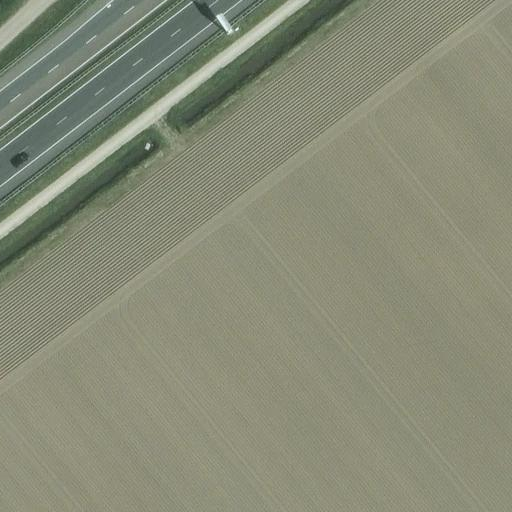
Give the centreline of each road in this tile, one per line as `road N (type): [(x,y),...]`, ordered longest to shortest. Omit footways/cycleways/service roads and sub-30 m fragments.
road 1 (unclassified): [(0,230),(297,0)]
road 2 (motorway): [(0,166),(216,0)]
road 3 (motorway): [(142,0),(0,110)]
